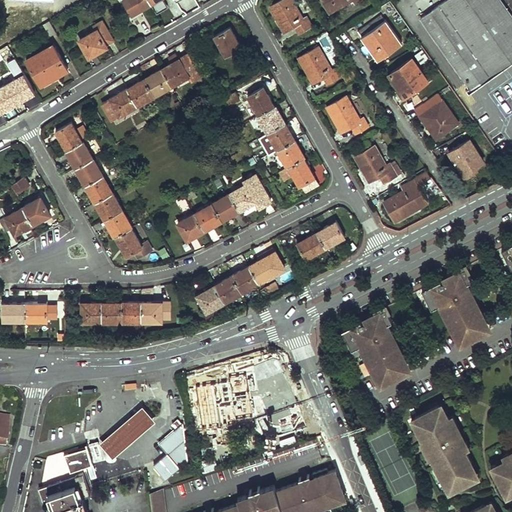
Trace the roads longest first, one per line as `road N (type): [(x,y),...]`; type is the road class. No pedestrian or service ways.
road 1 (residential): [(346,189),(172,273),(115,277),(25,125)]
road 2 (residential): [(25,125),(234,0)]
road 3 (residential): [(241,0),(346,189)]
road 4 (residential): [(330,305),(342,309),(511,223)]
road 5 (residential): [(371,511),(293,326)]
road 6 (residential): [(8,511),(39,365)]
road 7 (secondary): [(511,189),(386,253)]
road 8 (secondary): [(164,358),(293,326)]
road 9 (secondary): [(285,305),(164,358)]
road 10 (secondary): [(396,270),(511,209)]
road 11 (secondary): [(164,358),(39,365)]
